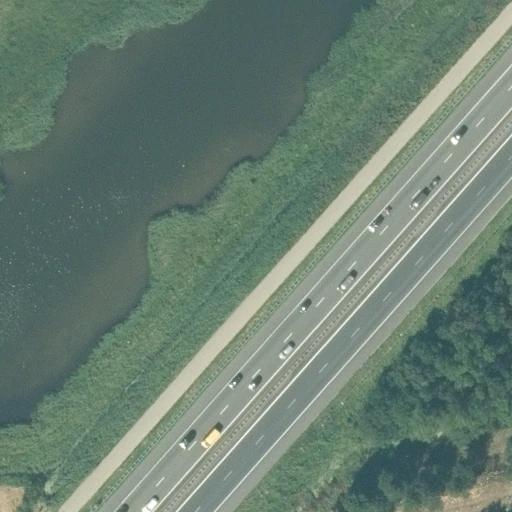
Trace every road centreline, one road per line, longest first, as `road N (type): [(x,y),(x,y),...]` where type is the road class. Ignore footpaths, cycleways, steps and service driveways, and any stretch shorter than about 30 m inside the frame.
road 1 (unclassified): [(511,17),(70,511)]
road 2 (motorway): [(511,85),(133,511)]
road 3 (motorway): [(195,511),(511,154)]
